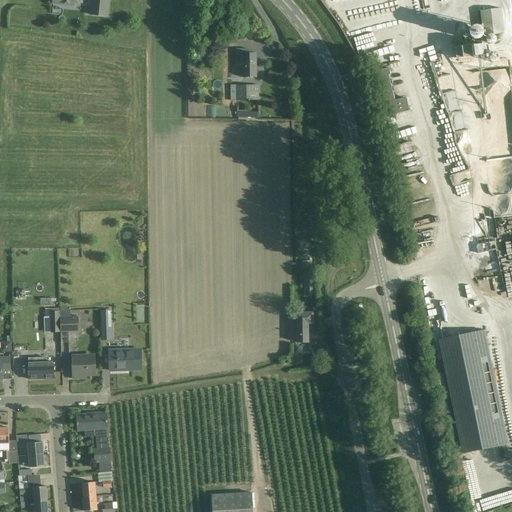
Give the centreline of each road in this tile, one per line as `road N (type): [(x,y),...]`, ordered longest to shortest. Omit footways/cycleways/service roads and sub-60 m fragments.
road 1 (secondary): [(383,284),(336,89),(319,49),(281,0)]
road 2 (unclassified): [(370,511),(335,315),(340,297),(383,284)]
road 3 (secondary): [(431,511),(383,284)]
